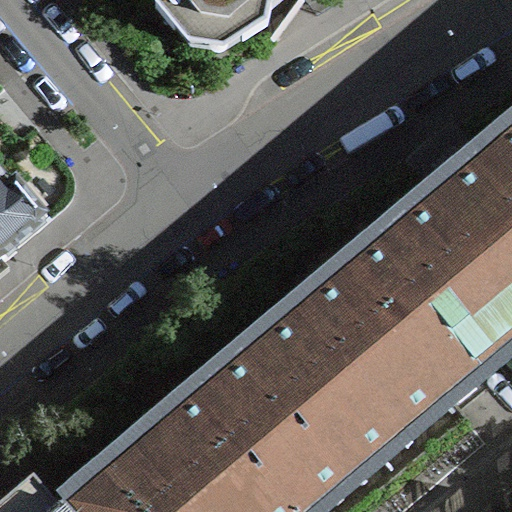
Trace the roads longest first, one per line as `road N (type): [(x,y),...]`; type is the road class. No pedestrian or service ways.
road 1 (residential): [(182,206),(501,0)]
road 2 (residential): [(9,0),(182,206)]
road 3 (residential): [(0,365),(182,206)]
